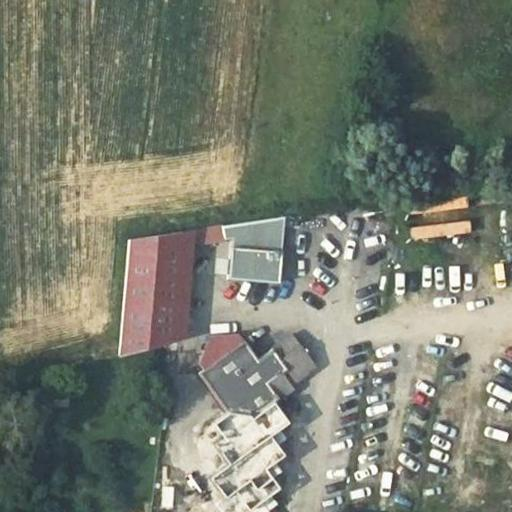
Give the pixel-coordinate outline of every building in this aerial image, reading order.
[(411,214),(469,211),(469,198),(410,200),(411,214)] [(471,219),(411,230),(414,243),(474,232),(471,219)] [(226,225),(202,226),(203,244),(227,242),(226,225)] [(156,345),(165,233),(129,238),(120,354),(156,345)] [(292,334),(257,358),(243,339),(238,343),(236,341),(221,338),(219,354),(203,351),(202,366),(204,368),(198,372),(226,412),(223,432),(225,435),(223,437),(237,456),(218,470),(232,489),(214,503),(221,511),(256,511),(258,504),(256,502),(276,487),(263,468),(282,455),(268,435),(286,422),(282,416),(291,409),(281,395),(291,388),(287,382),(313,364),(292,334)] [(491,481),(444,484),(446,500),(492,497),(491,481)] [(164,511),(168,511),(172,488),(159,486),(155,511),(164,511)]
